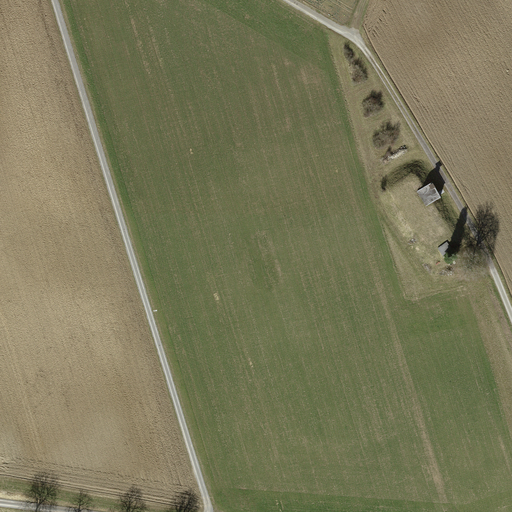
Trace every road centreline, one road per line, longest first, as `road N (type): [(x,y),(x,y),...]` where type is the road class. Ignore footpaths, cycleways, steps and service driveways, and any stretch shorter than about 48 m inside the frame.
road 1 (track): [(209,511),(55,0)]
road 2 (track): [(363,0),(353,25),(358,39),(429,142),(495,269)]
